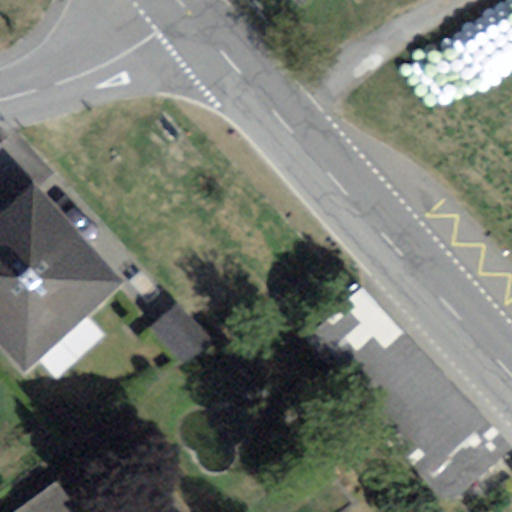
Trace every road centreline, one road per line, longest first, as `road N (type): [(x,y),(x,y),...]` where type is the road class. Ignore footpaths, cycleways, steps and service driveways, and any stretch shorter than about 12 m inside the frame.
road 1 (secondary): [(188,12),(511,384)]
road 2 (tertiary): [(0,100),(96,66),(188,12)]
